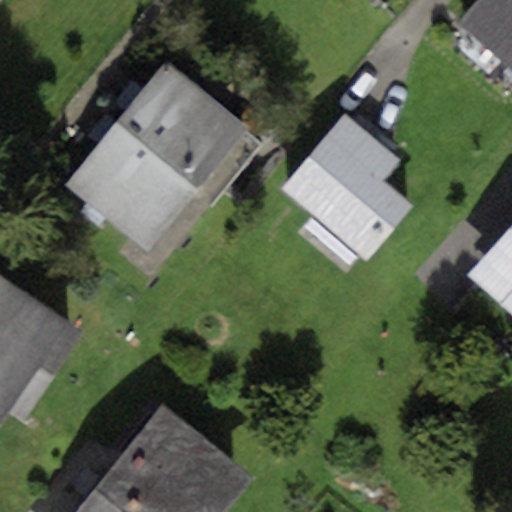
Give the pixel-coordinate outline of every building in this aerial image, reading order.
[(511,0),(487,0),(459,32),(511,77),(511,0)] [(171,67),(74,187),(156,253),(254,134),(171,67)] [(402,167),(349,121),(285,194),(367,266),(416,210),(387,184),(402,167)] [(511,200),(464,245),(511,297),(511,200)] [(0,273),(0,426),(16,404),(30,415),(87,337),(0,273)] [(170,406),(80,511),(231,511),(258,480),(170,406)]
